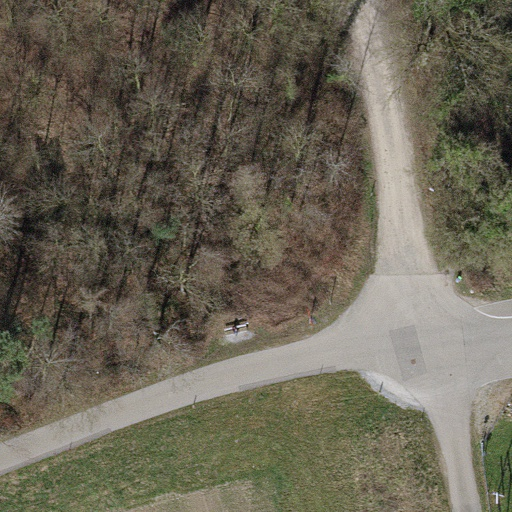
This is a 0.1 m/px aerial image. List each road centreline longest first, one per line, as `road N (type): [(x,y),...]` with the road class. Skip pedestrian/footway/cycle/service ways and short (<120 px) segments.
road 1 (residential): [(0,460),(154,400),(313,357),(378,347),(511,345)]
road 2 (track): [(435,346),(363,0)]
road 3 (track): [(435,346),(465,511)]
